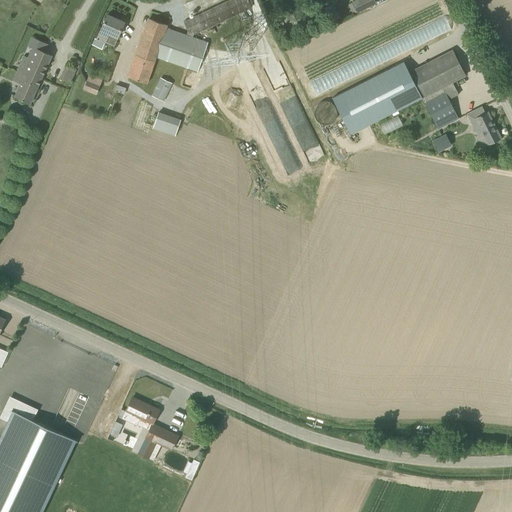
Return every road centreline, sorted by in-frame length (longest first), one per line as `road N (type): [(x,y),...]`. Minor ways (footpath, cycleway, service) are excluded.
road 1 (tertiary): [(511,461),(406,460),(343,447),(0,296)]
road 2 (unclassified): [(511,113),(457,0)]
